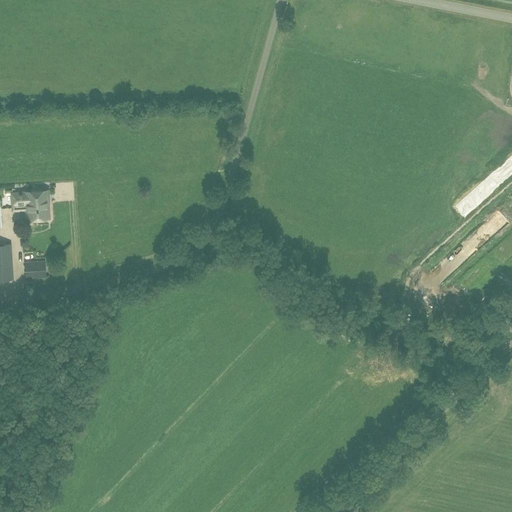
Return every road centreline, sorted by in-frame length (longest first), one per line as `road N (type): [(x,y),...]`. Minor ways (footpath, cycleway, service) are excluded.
road 1 (unclassified): [(0,302),(147,274),(193,253),(217,208),(279,0)]
road 2 (unclassified): [(339,511),(511,342)]
